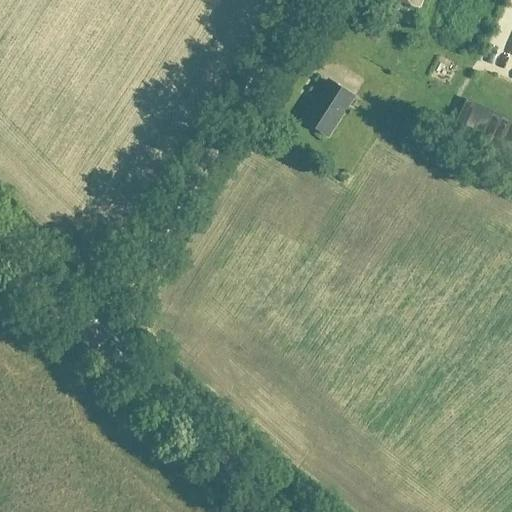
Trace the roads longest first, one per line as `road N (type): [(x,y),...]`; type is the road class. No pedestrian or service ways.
road 1 (unclassified): [(94,331),(308,0)]
road 2 (tertiary): [(296,511),(94,331)]
road 3 (tertiary): [(94,331),(0,245)]
